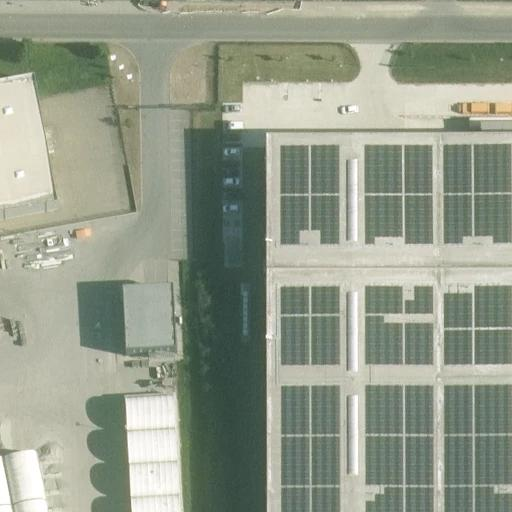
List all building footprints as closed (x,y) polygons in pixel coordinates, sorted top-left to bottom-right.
[(35,84),(0,90),(0,222),(58,211),(35,84)] [(511,511),(511,149),(268,150),(268,511),(511,511)] [(177,290),(126,291),(128,357),(179,355),(177,290)] [(134,511),(184,511),(179,398),(130,401),(134,511)] [(52,511),(42,454),(0,461),(0,511),(52,511)]
